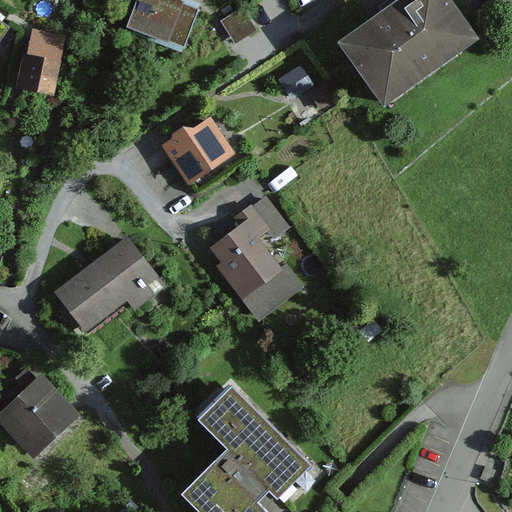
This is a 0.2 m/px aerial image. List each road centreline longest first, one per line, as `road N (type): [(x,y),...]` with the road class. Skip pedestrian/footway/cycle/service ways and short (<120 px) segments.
road 1 (residential): [(137,454),(18,310)]
road 2 (residential): [(511,354),(442,511)]
road 3 (residential): [(18,310),(59,211),(98,170)]
